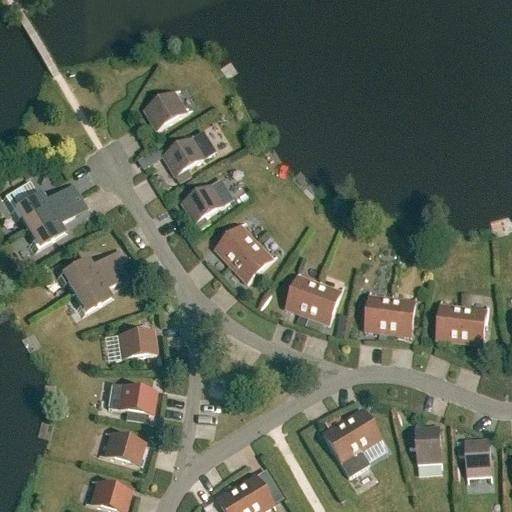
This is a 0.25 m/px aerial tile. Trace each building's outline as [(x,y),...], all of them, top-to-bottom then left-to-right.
[(175,97),(145,115),(157,136),(188,118),(175,97)] [(204,137),(164,162),(176,182),(188,175),(217,158),(204,137)] [(193,181),(188,175),(176,182),(180,189),(193,181)] [(213,190),(182,208),(195,229),(225,211),(213,190)] [(38,199),(9,216),(15,226),(20,222),(27,234),(73,206),(66,194),(60,198),(60,197),(44,207),(38,199)] [(34,245),(29,248),(34,257),(64,240),(58,231),(75,221),(80,217),(73,206),(27,234),(34,245)] [(241,231),(216,255),(231,272),(257,248),(241,231)] [(257,248),(231,272),(247,289),(273,265),(257,248)] [(86,264),(57,282),(62,291),(67,288),(74,299),(95,286),(120,271),(113,259),(107,263),(91,273),(86,264)] [(121,286),(127,282),(120,271),(95,286),(74,299),(81,310),(76,313),(82,322),(110,305),(105,296),(121,286)] [(298,281),(286,314),(308,322),(320,289),(298,281)] [(320,289),(308,322),(330,330),(342,297),(320,289)] [(369,301),(365,336),(388,339),(393,304),(369,301)] [(393,304),(388,339),(411,342),(416,307),(393,304)] [(441,310),(436,345),(460,348),(464,313),(441,310)] [(464,313),(460,348),(483,351),(487,316),(464,313)] [(153,336),(118,341),(121,365),(156,360),(153,336)] [(121,392),(117,415),(152,421),(156,397),(121,392)] [(342,427),(360,457),(380,445),(362,415),(342,427)] [(342,427),(322,439),(340,470),(360,457),(342,427)] [(440,432),(416,434),(418,469),(442,467),(440,432)] [(417,447),(416,436),(408,436),(408,448),(417,447)] [(111,439),(104,462),(138,472),(145,449),(111,439)] [(490,445),(466,447),(468,482),(492,480),(490,445)] [(235,493),(246,511),(271,511),(273,511),(254,481),(235,493)] [(97,487),(91,510),(96,511),(126,511),(131,497),(97,487)] [(246,511),(235,493),(215,505),(218,511),(246,511)]
